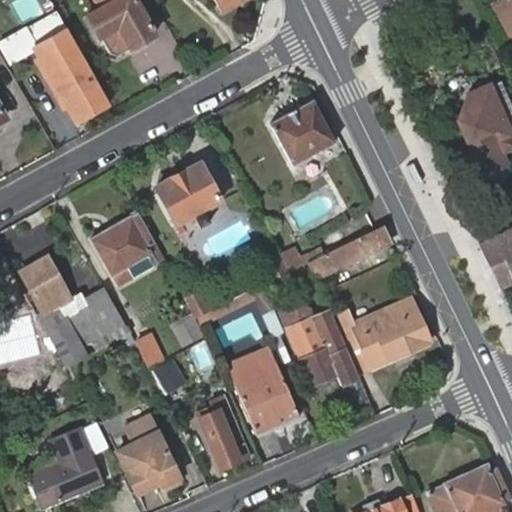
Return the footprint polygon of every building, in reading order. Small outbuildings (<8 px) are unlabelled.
[(24,22),(41,12),(34,0),(17,0),(13,2),(24,22)] [(153,33),(135,0),(97,0),(100,6),(88,13),(108,51),(117,52),(153,33)] [(211,0),(218,12),(241,0),(211,0)] [(511,0),(498,0),(493,3),(511,40),(511,39),(511,0)] [(476,1),(454,7),(461,33),(482,27),(476,1)] [(68,28),(35,46),(41,56),(76,121),(108,103),(68,28)] [(41,56),(35,60),(67,118),(73,116),(41,56)] [(311,99),(268,123),(291,164),(334,140),(311,99)] [(511,132),(495,140),(492,131),(462,143),(477,178),(507,166),(503,156),(511,151),(511,132)] [(199,163),(154,187),(174,224),(192,214),(199,226),(209,220),(203,208),(219,200),(199,163)] [(163,259),(136,211),(88,237),(116,285),(163,259)] [(212,259),(250,238),(241,221),(203,242),(212,259)] [(387,242),(380,226),(308,261),(315,279),(387,242)] [(511,230),(479,243),(500,287),(511,281),(511,230)] [(289,270),(279,251),(264,259),(274,278),(289,270)] [(39,316),(67,367),(91,355),(89,351),(124,332),(102,293),(84,302),(87,307),(61,320),(54,308),(69,300),(46,257),(20,271),(43,314),(39,316)] [(202,290),(185,297),(196,317),(212,308),(202,290)] [(332,316),(357,373),(428,342),(410,300),(354,324),(348,309),(332,316)] [(295,302),(279,309),(305,370),(322,363),(326,365),(331,363),(334,371),(341,385),(358,377),(357,373),(332,316),(328,307),(310,315),(306,307),(295,302)] [(134,342),(148,366),(162,358),(147,335),(134,342)] [(156,369),(167,393),(187,383),(176,360),(156,369)] [(233,379),(259,434),(298,417),(274,361),(233,379)] [(305,370),(310,381),(334,371),(331,363),(326,365),(322,363),(305,370)] [(86,403),(69,370),(53,378),(69,410),(86,403)] [(196,412),(220,469),(249,457),(225,400),(196,412)] [(102,484),(77,432),(48,446),(57,466),(28,480),(42,510),(102,484)] [(116,455),(136,493),(159,483),(163,491),(180,483),(156,434),(116,455)] [(261,466),(275,460),(264,436),(250,441),(261,466)] [(508,497),(493,466),(487,468),(485,463),(441,482),(442,486),(425,493),(433,511),(511,511),(506,499),(508,497)] [(416,511),(408,492),(377,506),(374,499),(358,506),(360,511),(416,511)]
